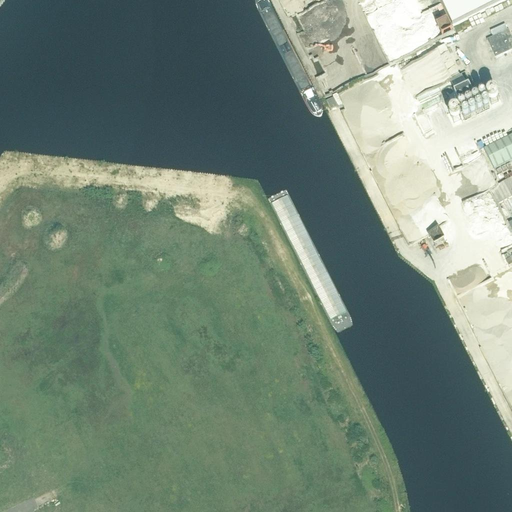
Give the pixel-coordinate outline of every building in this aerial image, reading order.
[(509,0),(438,0),(452,29),(509,0)] [(389,67),(417,54),(394,7),(367,20),(389,67)] [(344,56),(337,39),(311,49),(309,43),(323,37),(320,30),(300,38),(310,64),(317,61),(319,66),(344,56)] [(511,38),(509,31),(487,41),(496,58),(511,50),(511,38)] [(433,77),(433,89),(440,89),(460,81),(450,54),(399,74),(401,80),(407,80),(425,73),(424,73),(424,68),(429,68),(433,77)] [(315,83),(320,99),(348,91),(345,81),(348,80),(344,66),(337,69),(338,73),(332,74),(329,66),(322,68),(325,80),(315,83)] [(511,136),(485,150),(494,170),(511,161),(511,136)]
